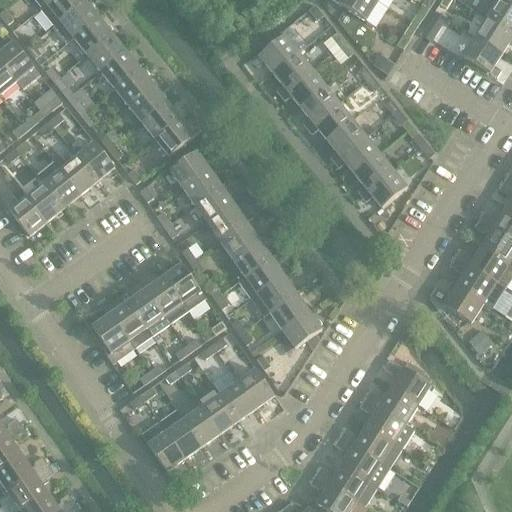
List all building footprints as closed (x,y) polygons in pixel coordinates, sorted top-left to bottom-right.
[(57,0),(33,0),(42,11),(41,12),(42,13),(57,0)] [(86,4),(82,0),(57,0),(42,13),(55,29),(60,24),(61,25),(86,4)] [(379,5),(371,0),(333,0),(332,2),(367,24),(379,5)] [(428,0),(423,8),(430,12),(437,1),(435,0),(428,0)] [(444,0),(440,7),(447,11),(454,1),(452,0),(444,0)] [(511,0),(500,0),(498,3),(511,12),(511,0)] [(511,12),(498,3),(487,22),(511,37),(511,12)] [(100,21),(86,4),(61,25),(74,42),(100,21)] [(310,13),(318,24),(325,19),(316,8),(310,13)] [(416,19),(423,23),(430,12),(423,8),(416,19)] [(0,17),(0,18),(8,28),(14,23),(5,13),(0,17)] [(422,36),(433,43),(446,22),(435,15),(422,36)] [(113,38),(100,21),(74,42),(88,59),(113,38)] [(511,37),(487,22),(475,40),(503,57),(510,45),(511,46),(511,37)] [(340,51),(346,46),(338,35),(332,40),(340,51)] [(25,36),(19,42),(27,52),(34,47),(25,36)] [(397,48),(403,52),(411,41),(404,37),(397,48)] [(127,55),(113,38),(88,59),(101,76),(127,55)] [(299,56),(285,38),(253,64),(258,70),(264,65),(274,77),(299,56)] [(503,57),(475,40),(463,59),(497,81),(502,74),(495,70),(503,57)] [(35,71),(14,46),(0,57),(0,63),(17,85),(35,71)] [(346,46),(340,51),(348,61),(355,56),(346,46)] [(34,47),(27,52),(35,62),(42,57),(34,47)] [(141,72),(127,55),(101,76),(115,93),(141,72)] [(313,73),(299,56),(274,77),(283,88),(276,93),(281,99),(313,73)] [(17,85),(0,63),(0,98),(1,99),(17,85)] [(373,79),(365,69),(359,74),(367,84),(373,79)] [(53,70),(46,75),(55,85),(61,80),(53,70)] [(154,89),(141,72),(115,93),(129,109),(154,89)] [(326,90),(313,73),(281,99),(285,104),(292,99),(301,110),(326,90)] [(367,84),(376,95),(382,90),(373,79),(367,84)] [(61,80),(55,85),(63,95),(69,90),(61,80)] [(168,106),(154,89),(129,109),(142,126),(168,106)] [(340,106),(326,90),(301,110),(310,122),(303,127),(308,132),(340,106)] [(58,99),(47,108),(52,114),(63,106),(58,99)] [(401,113),(392,103),(386,108),(394,118),(401,113)] [(80,104),(74,109),(82,119),(88,114),(80,104)] [(181,122),(168,106),(142,126),(156,143),(181,122)] [(328,144),(353,123),(340,106),(308,132),(312,138),(319,133),(328,144)] [(394,118),(403,128),(409,123),(401,113),(394,118)] [(88,114),(82,119),(90,130),(97,125),(88,114)] [(60,116),(49,125),(54,131),(55,130),(59,136),(65,131),(69,128),(65,122),(60,116)] [(23,127),(29,134),(39,125),(34,119),(23,127)] [(196,140),(181,122),(156,143),(170,161),(196,140)] [(335,166),(367,140),(353,123),(328,144),(337,155),(330,160),(335,166)] [(39,132),(44,138),(54,131),(49,125),(39,132)] [(14,135),(19,141),(29,134),(23,127),(14,135)] [(428,146),(419,136),(413,141),(421,151),(428,146)] [(107,138),(101,143),(109,153),(115,148),(107,138)] [(380,157),(367,140),(335,166),(339,171),(346,166),(355,178),(380,157)] [(16,152),(21,158),(31,150),(26,144),(16,152)] [(116,171),(95,145),(77,159),(98,185),(116,171)] [(421,151),(430,162),(436,157),(428,146),(421,151)] [(115,148),(109,153),(117,163),(123,158),(115,148)] [(6,160),(11,166),(21,158),(16,152),(6,160)] [(210,173),(197,154),(170,173),(183,192),(210,173)] [(394,174),(380,157),(355,178),(364,189),(357,194),(362,200),(394,174)] [(98,185),(77,159),(67,167),(61,160),(55,166),(81,198),(98,185)] [(81,198),(55,166),(38,179),(44,186),(44,187),(64,212),(81,198)] [(128,177),(137,188),(143,182),(135,172),(128,177)] [(196,209),(223,191),(210,173),(183,192),(196,209)] [(408,191),(394,174),(362,200),(366,205),(373,200),(382,212),(408,191)] [(511,188),(505,184),(500,193),(508,198),(511,197),(511,196),(511,203),(506,212),(511,215),(511,188)] [(64,212),(44,187),(27,200),(48,226),(64,212)] [(140,195),(147,206),(154,201),(146,190),(140,195)] [(27,200),(19,191),(12,197),(20,206),(10,214),(30,240),(48,226),(27,200)] [(235,208),(223,191),(196,209),(208,227),(235,208)] [(220,245),(247,226),(235,208),(208,227),(220,245)] [(511,215),(506,212),(498,225),(495,223),(494,219),(486,214),(480,222),(511,242),(511,215)] [(171,226),(164,216),(157,220),(165,231),(171,226)] [(511,242),(480,222),(475,231),(483,236),(487,235),(490,237),(482,250),(511,269),(511,242)] [(172,242),(179,237),(171,226),(165,231),(172,242)] [(260,244),(247,226),(220,245),(233,263),(260,244)] [(272,262),(260,244),(233,263),(245,281),(272,262)] [(511,283),(511,269),(482,250),(473,264),(470,262),(469,257),(461,252),(456,261),(500,289),(501,289),(506,292),(511,283)] [(196,262),(189,251),(182,256),(190,266),(196,262)] [(457,289),(484,306),(493,312),(506,292),(501,289),(500,289),(456,261),(450,269),(458,275),(463,274),(466,276),(457,289)] [(197,277),(204,273),(196,262),(190,266),(197,277)] [(285,280),(272,262),(245,281),(240,285),(252,302),(285,280)] [(201,294),(183,267),(164,280),(189,315),(207,302),(201,294)] [(189,315),(164,280),(147,293),(171,327),(189,315)] [(297,297),(285,280),(252,302),(264,320),(270,316),(297,297)] [(437,291),(431,300),(475,328),(478,324),(474,322),(484,306),(457,289),(450,299),(445,296),(437,291)] [(216,290),(210,294),(215,302),(221,298),(216,290)] [(171,327),(147,293),(129,305),(153,339),(171,327)] [(309,315),(297,297),(270,316),(283,334),(309,315)] [(221,298),(215,302),(222,313),(229,308),(221,298)] [(153,339),(129,305),(111,317),(135,352),(153,339)] [(309,315),(283,334),(295,352),(300,359),(309,353),(304,346),(322,334),(309,315)] [(135,352),(111,317),(93,330),(112,357),(108,360),(114,368),(136,353),(135,352)] [(239,338),(246,333),(238,322),(232,327),(239,338)] [(216,338),(227,331),(223,324),(212,332),(216,338)] [(247,348),(254,344),(246,333),(239,338),(247,348)] [(471,345),(481,357),(495,346),(485,333),(471,345)] [(228,347),(223,341),(212,349),(217,355),(228,347)] [(202,348),(197,342),(186,349),(191,356),(202,348)] [(191,356),(186,349),(176,357),(180,363),(191,356)] [(217,355),(212,349),(202,356),(206,362),(217,355)] [(264,358),(257,363),(269,379),(278,373),(274,367),(271,369),(264,358)] [(404,372),(390,363),(384,372),(393,377),(397,376),(400,378),(391,391),(419,409),(429,393),(432,395),(435,391),(421,382),(425,376),(408,365),(404,372)] [(192,372),(188,366),(177,373),(181,380),(192,372)] [(167,373),(162,367),(151,374),(155,381),(167,373)] [(181,380),(177,373),(166,381),(171,387),(181,380)] [(275,400),(256,373),(238,385),(256,412),(275,400)] [(155,381),(151,374),(140,382),(145,388),(155,381)] [(256,412),(238,385),(220,398),(239,425),(256,412)] [(157,397),(152,391),(141,398),(146,405),(157,397)] [(419,409),(391,391),(383,405),(380,403),(379,398),(371,393),(365,402),(415,434),(415,433),(410,430),(412,427),(409,425),(419,409)] [(135,412),(146,405),(141,398),(131,406),(135,412)] [(239,425),(220,398),(202,410),(221,437),(239,425)] [(415,434),(365,402),(360,410),(368,416),(372,415),(375,417),(367,430),(402,453),(415,434)] [(221,437),(202,410),(185,423),(203,450),(221,437)] [(0,446),(23,430),(17,422),(9,428),(8,432),(5,434),(0,426),(0,446)] [(203,450),(185,423),(167,435),(186,462),(203,450)] [(167,435),(160,425),(142,438),(167,475),(186,462),(167,435)] [(0,473),(22,459),(13,446),(16,444),(21,444),(29,439),(23,430),(0,446),(0,473)] [(402,453),(367,430),(358,443),(355,441),(354,437),(346,432),(341,440),(390,472),(402,453)] [(390,472),(341,440),(335,449),(343,454),(348,453),(351,455),(342,468),(378,491),(390,472)] [(31,472),(22,459),(0,473),(0,483),(6,492),(3,495),(5,498),(49,468),(43,460),(35,465),(34,469),(31,472)] [(19,511),(24,511),(48,496),(39,483),(42,481),(46,482),(55,476),(49,468),(5,498),(7,501),(11,499),(19,511)] [(342,468),(334,482),(331,480),(330,475),(322,470),(316,479),(367,511),(368,511),(369,511),(366,509),(378,491),(342,468)] [(367,511),(316,479),(310,487),(319,492),(323,491),(326,493),(317,507),(324,511),(367,511)] [(65,511),(75,506),(69,497),(61,503),(60,507),(57,509),(48,496),(24,511),(65,511)]
